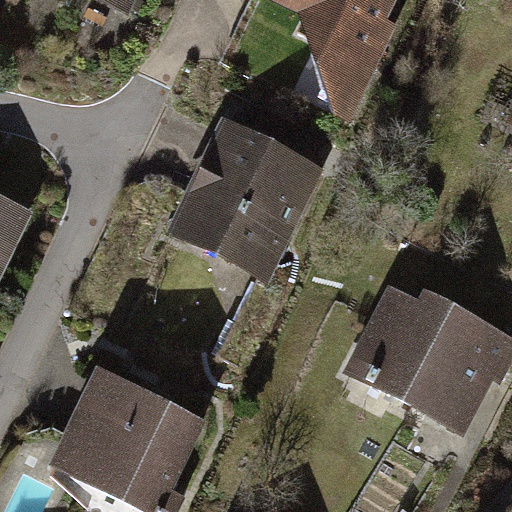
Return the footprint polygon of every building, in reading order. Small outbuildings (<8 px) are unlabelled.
[(283,0),(308,11),(297,34),(327,48),(335,72),(357,62),(373,70),(392,30),(377,23),(387,0),(283,0)] [(312,176),(225,135),(180,230),(266,271),(312,176)] [(0,214),(0,258),(17,223),(0,214)] [(511,357),(511,342),(429,300),(423,310),(393,295),(370,338),(386,346),(367,383),(460,431),(482,389),(474,385),(481,371),(500,381),(511,357)] [(239,368),(262,320),(242,310),(236,323),(229,320),(213,354),(220,357),(219,359),(239,368)] [(100,375),(55,469),(144,511),(177,511),(183,500),(169,493),(203,424),(100,375)]
